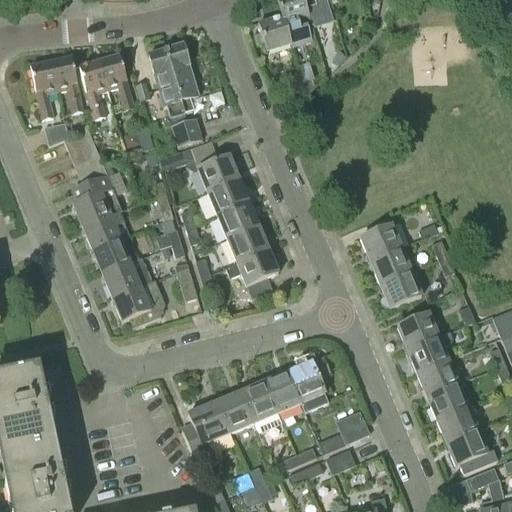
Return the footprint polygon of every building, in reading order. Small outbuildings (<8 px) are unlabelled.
[(301,0),(274,0),(281,20),(290,49),(310,43),(306,29),(297,32),(295,24),(308,20),(301,0)] [(301,0),(308,20),(311,30),(320,28),(315,11),(317,10),(313,0),(301,0)] [(281,20),(257,27),(266,57),(290,49),(281,20)] [(164,54),(184,118),(192,115),(189,104),(198,101),(182,49),(164,54)] [(184,118),(164,54),(147,59),(163,111),(166,110),(172,130),(186,126),(184,118)] [(339,57),(332,64),(338,69),(344,62),(339,57)] [(98,66),(107,95),(116,93),(123,116),(134,113),(118,60),(98,66)] [(70,62),(50,66),(56,96),(66,94),(71,117),(82,115),(70,62)] [(56,96),(50,66),(29,71),(41,124),(52,121),(48,102),(47,102),(46,98),(56,96)] [(107,95),(98,66),(78,71),(93,125),(104,122),(99,103),(98,103),(97,99),(107,95)] [(143,86),(132,89),(138,107),(148,103),(143,86)] [(195,124),(186,126),(172,130),(171,131),(177,152),(201,144),(195,124)] [(63,145),(69,143),(64,127),(41,133),(48,151),(63,145)] [(69,143),(63,145),(68,156),(92,146),(87,135),(69,143)] [(92,146),(68,156),(72,168),(97,157),(92,146)] [(161,176),(183,169),(194,165),(189,153),(157,164),(161,176)] [(97,157),(72,168),(77,179),(101,169),(97,157)] [(197,173),(196,174),(197,176),(206,197),(238,184),(228,160),(218,164),(197,173)] [(101,169),(77,179),(82,190),(106,180),(101,169)] [(106,180),(82,190),(72,194),(77,206),(71,208),(72,209),(82,232),(119,217),(121,216),(106,180)] [(248,207),(238,184),(206,197),(216,220),(248,207)] [(156,202),(166,199),(162,186),(152,189),(156,202)] [(173,224),(166,199),(156,202),(163,226),(173,224)] [(258,230),(248,207),(216,220),(226,244),(258,230)] [(184,233),(195,230),(190,214),(179,217),(184,233)] [(119,217),(82,232),(92,256),(120,244),(128,240),(119,217)] [(416,235),(421,244),(437,237),(433,228),(416,235)] [(369,266),(401,252),(391,229),(359,243),(369,266)] [(195,230),(184,233),(189,250),(200,247),(195,230)] [(258,230),(226,244),(235,266),(235,267),(267,254),(258,230)] [(180,247),(176,234),(166,237),(155,241),(158,254),(170,250),(180,247)] [(120,244),(92,256),(101,279),(130,267),(129,267),(120,244)] [(437,265),(447,261),(440,245),(431,249),(437,265)] [(180,247),(170,250),(174,263),(184,260),(180,247)] [(401,252),(369,266),(379,289),(411,276),(401,252)] [(235,267),(235,266),(224,271),(229,282),(240,278),(251,304),(272,295),(266,282),(277,277),(267,254),(235,267)] [(447,261),(437,265),(444,281),(454,277),(447,261)] [(130,267),(101,279),(111,303),(151,286),(141,262),(129,267),(130,267)] [(199,282),(209,279),(204,263),(194,266),(199,282)] [(187,272),(174,276),(184,306),(196,302),(187,272)] [(411,276),(379,289),(389,313),(421,300),(411,276)] [(214,296),(209,279),(199,282),(204,299),(214,296)] [(160,309),(151,286),(111,303),(121,326),(120,326),(121,327),(128,324),(132,333),(160,321),(158,315),(160,309)] [(474,326),(468,310),(458,314),(464,330),(474,326)] [(496,334),(511,327),(511,313),(491,323),(496,334)] [(406,355),(438,341),(428,317),(396,331),(406,355)] [(511,340),(511,327),(496,334),(501,345),(511,340)] [(511,340),(501,345),(505,356),(511,353),(511,340)] [(438,341),(406,355),(416,378),(447,364),(438,341)] [(494,372),(504,368),(498,352),(488,357),(494,372)] [(311,366),(285,377),(299,409),(303,418),(328,407),(317,382),(328,377),(322,362),(311,367),(311,366)] [(447,364),(416,378),(425,401),(457,388),(447,364)] [(511,384),(504,368),(494,372),(501,388),(511,384)] [(0,445),(3,462),(55,451),(38,374),(0,381),(0,445)] [(285,377),(261,387),(274,419),(299,409),(285,377)] [(261,387),(236,397),(250,429),(254,439),(278,429),(274,419),(261,387)] [(467,411),(457,388),(425,401),(435,424),(467,411)] [(236,397),(212,408),(225,440),(250,429),(236,397)] [(225,440),(212,408),(187,418),(192,429),(181,434),(193,464),(209,458),(205,448),(225,440)] [(467,411),(435,424),(445,447),(477,434),(467,411)] [(487,458),(477,434),(445,447),(455,471),(487,458)] [(317,447),(322,459),(346,449),(341,437),(317,447)] [(67,511),(55,451),(3,462),(12,501),(14,511),(67,511)] [(311,452),(296,459),(300,469),(315,462),(311,452)] [(355,470),(348,454),(324,464),(331,480),(355,470)] [(300,469),(296,459),(280,466),(284,476),(300,469)] [(511,475),(511,463),(502,468),(506,478),(511,475)] [(302,474),(306,484),(322,477),(318,467),(302,474)] [(255,491),(265,487),(258,471),(248,476),(255,491)] [(498,484),(493,472),(465,484),(470,495),(498,484)] [(306,484),(302,474),(286,481),(291,491),(306,484)] [(239,490),(243,489),(245,485),(244,481),(240,478),(235,480),(233,484),(235,488),(239,490)] [(265,487),(255,491),(262,507),(272,502),(271,501),(277,498),(272,488),(266,490),(265,487)] [(211,509),(223,504),(218,490),(206,495),(211,509)] [(371,511),(385,511),(383,502),(370,505),(371,511)]
